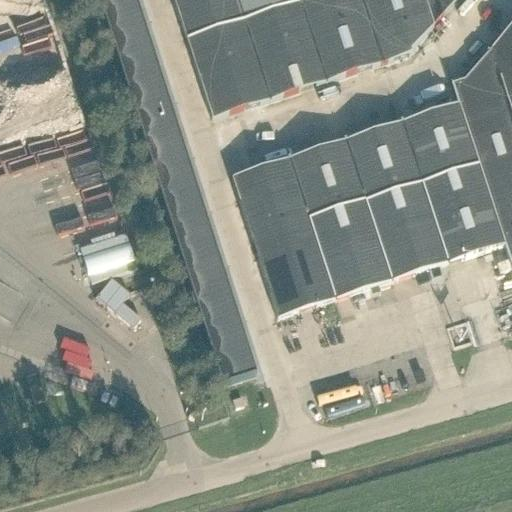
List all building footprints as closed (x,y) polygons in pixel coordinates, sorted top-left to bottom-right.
[(134,0),(118,0),(99,6),(108,33),(142,22),(134,0)] [(243,25),(235,0),(171,0),(186,44),(243,25)] [(297,0),(235,0),(243,25),(299,7),(299,6),(297,0)] [(359,0),(316,0),(299,6),(299,7),(326,89),(382,70),(359,0)] [(422,0),(359,0),(382,70),(411,61),(410,58),(410,57),(432,32),(433,33),(434,32),(433,31),(422,0)] [(422,0),(433,31),(460,0),(422,0)] [(299,7),(243,25),(256,65),(270,107),(326,89),(299,7)] [(142,22),(108,33),(116,61),(151,49),(142,22)] [(243,25),(186,44),(199,83),(256,65),(243,25)] [(511,31),(491,55),(511,117),(511,31)] [(151,49),(116,61),(125,88),(160,76),(151,49)] [(464,86),(452,90),(458,110),(478,171),(484,190),(511,181),(511,117),(491,55),(464,86)] [(256,65),(199,83),(213,126),(270,107),(256,65)] [(160,76),(125,88),(134,115),(168,104),(160,76)] [(168,104),(134,115),(143,142),(177,131),(168,104)] [(458,110),(402,128),(422,189),(478,171),(458,110)] [(402,128),(345,147),(365,207),(365,208),(422,189),(402,128)] [(177,131),(143,142),(152,169),(186,158),(177,131)] [(345,147),(289,165),(309,225),(365,207),(345,147)] [(186,158),(152,169),(161,196),(195,185),(186,158)] [(289,165),(232,184),(251,244),(309,225),(289,165)] [(478,171),(422,189),(448,270),(504,251),(484,190),(478,171)] [(511,181),(484,190),(504,251),(505,251),(511,272),(511,181)] [(195,185),(161,196),(170,223),(204,212),(195,185)] [(422,189),(365,208),(392,288),(448,270),(422,189)] [(365,208),(365,207),(309,225),(322,266),(335,306),(392,288),(365,208)] [(204,212),(170,223),(178,250),(213,239),(204,212)] [(322,266),(309,225),(251,244),(265,284),(322,266)] [(120,237),(74,252),(86,287),(131,272),(120,237)] [(213,239),(178,250),(187,277),(221,266),(213,239)] [(221,266),(187,277),(196,304),(230,293),(221,266)] [(335,306),(322,266),(265,284),(278,325),(335,306)] [(122,309),(129,300),(111,285),(96,303),(133,333),(140,324),(122,309)] [(230,293),(196,304),(205,331),(239,320),(230,293)] [(239,320),(205,331),(214,358),(248,347),(239,320)] [(248,347),(214,358),(223,386),(257,375),(248,347)]
